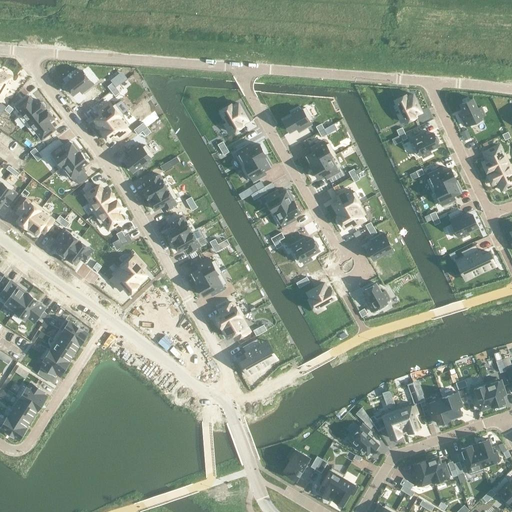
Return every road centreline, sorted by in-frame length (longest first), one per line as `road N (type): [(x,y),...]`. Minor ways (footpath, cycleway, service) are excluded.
road 1 (residential): [(199,389),(221,360),(113,172),(36,74),(34,51)]
road 2 (residential): [(34,51),(245,67)]
road 3 (residential): [(245,67),(246,87),(337,252)]
road 4 (residential): [(245,67),(427,82)]
road 5 (residential): [(504,418),(400,455),(377,476),(359,511)]
road 6 (residential): [(110,322),(29,439),(15,447),(0,442)]
road 7 (residential): [(427,82),(490,213)]
road 8 (residential): [(110,322),(0,238)]
